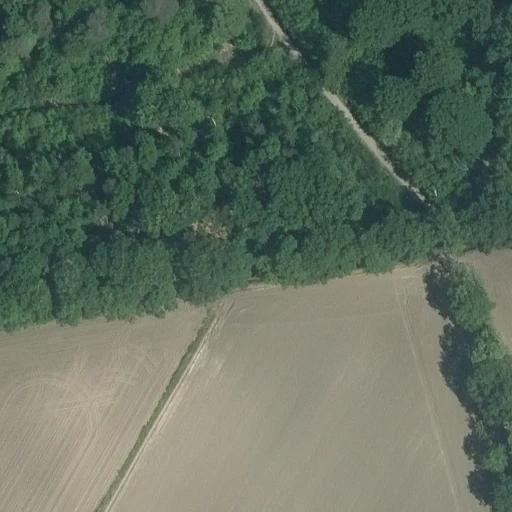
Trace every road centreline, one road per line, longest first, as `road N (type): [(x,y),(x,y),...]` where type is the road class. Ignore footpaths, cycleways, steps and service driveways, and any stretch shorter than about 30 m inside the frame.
road 1 (unknown): [(511,474),(462,348),(439,237),(276,36)]
road 2 (track): [(276,36),(127,82)]
